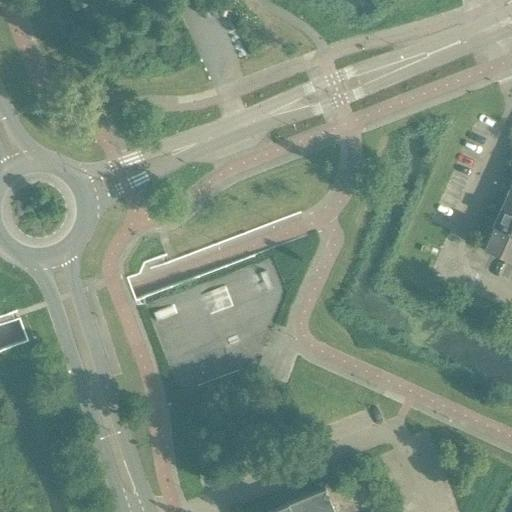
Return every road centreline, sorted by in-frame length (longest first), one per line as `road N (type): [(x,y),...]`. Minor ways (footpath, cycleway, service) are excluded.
road 1 (residential): [(484,35),(454,34),(75,178)]
road 2 (residential): [(87,205),(172,161),(340,100),(484,35)]
road 3 (secondary): [(149,511),(64,252)]
road 4 (secondary): [(39,260),(124,511)]
road 5 (residential): [(511,300),(464,279),(453,247),(511,110)]
